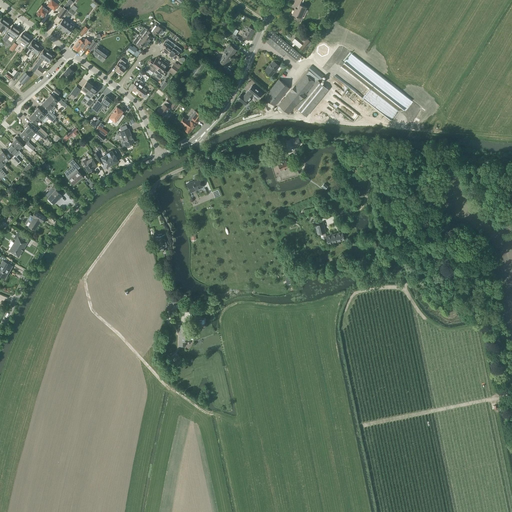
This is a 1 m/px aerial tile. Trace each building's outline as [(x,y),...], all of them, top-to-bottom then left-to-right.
[(43,18),(49,10),(50,7),(54,10),(59,5),(52,0),(51,0),(46,8),(42,5),(37,13),(40,16),(43,18)] [(301,5),(303,0),(295,0),(292,7),(295,8),(292,14),(296,16),(295,17),(297,17),(301,18),(306,7),(302,5),(301,5)] [(67,10),(66,9),(64,7),(62,10),(57,16),(60,18),(65,12),(67,10)] [(6,29),(10,24),(2,18),(0,20),(0,31),(1,32),(5,28),(6,29)] [(70,22),(70,23),(63,18),(57,26),(68,34),(74,26),(73,26),(74,25),(70,22)] [(160,35),(164,30),(156,24),(154,27),(151,25),(148,30),(150,32),(154,35),(156,32),(160,35)] [(5,41),(7,39),(9,36),(13,39),(15,36),(16,36),(20,31),(12,26),(8,31),(9,31),(7,34),(6,34),(2,39),(5,41)] [(79,33),(82,36),(83,35),(82,35),(87,28),(84,26),(79,33)] [(150,32),(148,30),(144,27),(138,35),(149,43),(152,37),(148,34),(150,32)] [(248,39),(253,30),(248,27),(245,33),(243,32),(241,35),(243,36),(243,37),(248,39)] [(285,54),(295,62),(301,55),(271,30),(264,37),(268,40),(266,42),(283,56),(285,54)] [(242,39),(235,36),(229,32),(228,35),(229,35),(228,36),(236,41),(236,40),(240,42),(242,39)] [(30,39),(23,33),(16,42),(24,47),(30,39)] [(149,43),(138,35),(133,42),(139,47),(141,45),(145,48),(149,43)] [(85,51),(91,43),(85,38),(83,41),(80,38),(73,48),(78,52),(81,48),(85,51)] [(173,46),(174,44),(167,38),(162,45),(165,46),(162,51),(167,54),(173,46)] [(307,39),(302,45),(294,39),(292,42),(304,52),(312,43),(307,39)] [(25,60),(37,44),(35,43),(36,43),(32,40),(28,47),(30,49),(24,57),(24,59),(25,60)] [(14,41),(9,49),(13,51),(18,44),(14,41)] [(90,50),(96,43),(93,41),(88,48),(90,50)] [(27,61),(29,59),(30,59),(35,52),(37,54),(42,47),(39,45),(38,46),(37,44),(25,60),(27,61)] [(182,50),(177,46),(174,44),(173,46),(167,54),(172,58),(175,54),(177,56),(182,50)] [(231,58),(231,57),(236,50),(229,44),(223,52),(224,53),(231,58)] [(136,50),(130,45),(127,50),(133,54),(136,50)] [(102,62),(107,54),(97,47),(92,54),(102,62)] [(35,70),(48,52),(44,49),(39,55),(41,57),(37,61),(38,62),(33,68),(35,70)] [(39,75),(41,72),(44,68),(42,67),(46,61),(48,62),(53,56),(48,52),(35,70),(36,70),(34,72),(39,75)] [(232,59),(231,57),(231,58),(224,53),(218,61),(226,67),(232,59)] [(154,72),(161,62),(156,58),(153,62),(151,60),(146,66),(154,72)] [(124,65),(126,63),(121,59),(116,65),(118,67),(115,71),(121,75),(127,67),(124,65)] [(271,76),(279,66),(273,61),(268,66),(264,70),(271,76)] [(349,68),(349,67),(349,66),(349,64),(348,63),(347,62),(346,61),(345,61),(344,61),(342,61),(341,61),(340,62),(339,63),(338,64),(337,65),(337,66),(337,68),(337,69),(338,70),(339,71),(340,72),(341,73),(342,73),(343,73),(345,73),(346,73),(347,72),(348,71),(349,70),(349,68)] [(163,70),(167,66),(161,62),(154,72),(156,74),(155,76),(160,80),(166,71),(163,70)] [(178,69),(176,67),(173,64),(169,70),(174,74),(178,69)] [(328,89),(320,83),(321,81),(320,80),(323,76),(311,66),(290,91),(278,106),(289,114),(294,107),(305,116),(328,89)] [(72,69),(71,69),(69,67),(59,79),(62,81),(65,78),(64,78),(66,76),(69,78),(74,72),(73,71),(73,70),(72,69)] [(8,72),(5,75),(10,79),(16,71),(14,70),(11,75),(8,72)] [(14,80),(20,73),(17,71),(12,78),(14,80)] [(24,85),(30,77),(26,74),(20,81),(24,85)] [(141,84),(142,82),(137,78),(133,84),(135,86),(132,90),(137,94),(143,86),(141,84)] [(89,83),(89,82),(88,80),(87,81),(81,89),(86,93),(92,85),(89,83)] [(275,106),(289,88),(279,80),(264,97),(275,106)] [(148,96),(154,87),(149,84),(146,88),(143,86),(137,94),(142,98),(146,94),(148,96)] [(96,86),(95,87),(92,85),(86,93),(91,97),(97,89),(98,88),(96,86)] [(258,99),(262,94),(252,85),(248,91),(243,97),(240,94),(237,98),(245,105),(248,101),(248,100),(253,95),(258,99)] [(75,97),(81,90),(76,86),(70,93),(75,97)] [(51,94),(50,95),(49,94),(48,95),(49,96),(46,99),(53,106),(53,105),(58,101),(51,94)] [(106,107),(111,100),(106,96),(100,103),(97,100),(91,108),(97,113),(103,105),(106,107)] [(56,108),(53,105),(53,106),(46,99),(44,102),(43,101),(41,102),(42,103),(42,104),(48,109),(50,111),(47,113),(54,119),(56,117),(51,112),(56,108)] [(58,102),(65,108),(67,105),(60,99),(58,102)] [(166,106),(169,103),(166,101),(158,111),(164,115),(169,108),(166,106)] [(38,108),(37,107),(35,109),(36,110),(33,113),(40,119),(45,114),(38,108)] [(114,111),(109,117),(113,120),(111,123),(116,126),(119,123),(121,120),(124,115),(121,113),(122,111),(117,107),(114,110),(114,111)] [(201,116),(196,112),(192,119),(189,117),(187,120),(183,117),(180,122),(186,127),(184,130),(189,133),(195,124),(196,122),(196,123),(201,116)] [(36,124),(40,119),(33,113),(31,115),(30,114),(28,116),(29,117),(36,124)] [(92,120),(90,123),(96,128),(100,121),(98,119),(96,123),(92,120)] [(27,127),(24,130),(31,136),(34,139),(38,134),(43,139),(43,138),(45,136),(38,130),(33,125),(31,127),(29,126),(28,125),(27,124),(26,126),(27,127)] [(69,137),(74,132),(73,132),(74,130),(75,131),(77,129),(75,126),(66,135),(69,137)] [(38,130),(45,136),(47,134),(40,128),(38,130)] [(130,144),(134,142),(128,129),(127,129),(122,131),(120,132),(126,146),(126,147),(127,147),(128,147),(130,147),(131,146),(131,145),(130,144)] [(21,132),(19,134),(20,134),(20,135),(23,137),(21,139),(26,144),(32,150),(35,147),(27,141),(31,136),(24,130),(22,133),(21,132)] [(105,138),(98,132),(95,135),(102,141),(105,138)] [(16,138),(16,139),(15,138),(13,139),(14,140),(12,143),(18,150),(23,145),(16,138)] [(275,146),(286,144),(285,138),(274,139),(275,146)] [(21,152),(18,150),(12,143),(9,146),(8,145),(6,146),(7,147),(14,154),(16,152),(19,154),(21,152)] [(26,144),(24,146),(30,152),(32,150),(26,144)] [(115,157),(118,156),(115,150),(112,152),(112,150),(106,153),(108,157),(111,164),(117,161),(115,157)] [(0,153),(0,158),(4,163),(9,158),(3,151),(2,152),(2,151),(0,152),(1,153),(0,153)] [(18,164),(21,161),(15,155),(12,157),(18,164)] [(16,166),(18,164),(12,157),(10,160),(16,166)] [(106,167),(111,164),(108,157),(102,159),(106,167)] [(97,166),(96,164),(92,158),(89,160),(87,161),(87,162),(86,162),(86,161),(85,161),(81,163),(81,164),(83,167),(84,166),(88,172),(95,168),(94,168),(97,166)] [(297,160),(290,162),(289,158),(277,162),(277,163),(271,165),(276,181),(299,174),(297,169),(300,168),(297,160)] [(83,176),(78,170),(77,170),(80,168),(73,159),(68,163),(74,170),(67,176),(73,184),(83,176)] [(190,192),(203,187),(199,179),(193,182),(192,181),(187,183),(190,192)] [(61,194),(63,192),(57,186),(55,189),(54,189),(49,194),(50,195),(48,198),(54,203),(61,195),(62,195),(61,194)] [(305,216),(316,214),(314,208),(304,210),(305,216)] [(42,222),(45,217),(36,211),(32,216),(35,217),(33,220),(32,219),(28,226),(35,230),(40,221),(42,222)] [(326,237),(325,233),(326,233),(323,224),(320,225),(315,226),(317,235),(320,235),(322,240),(324,239),(326,239),(328,245),(344,241),(342,233),(326,237)] [(18,256),(18,257),(18,256),(27,243),(27,242),(22,239),(24,236),(18,232),(17,232),(16,235),(15,235),(16,236),(17,237),(9,250),(9,251),(18,256)] [(159,250),(168,247),(165,234),(155,236),(159,250)] [(0,274),(5,278),(10,269),(9,269),(11,265),(3,260),(0,264),(0,274)] [(192,316),(192,325),(179,325),(179,346),(185,346),(185,341),(188,341),(188,343),(190,343),(190,341),(191,327),(201,328),(202,324),(204,324),(204,320),(201,320),(201,317),(192,316)] [(173,365),(179,362),(174,354),(169,356),(173,365)]
